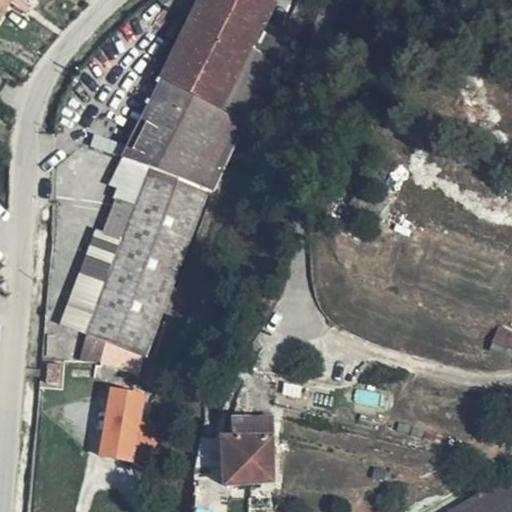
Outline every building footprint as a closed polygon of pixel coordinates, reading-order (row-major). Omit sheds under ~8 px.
[(0,0),(0,19),(12,6),(18,10),(25,0),(0,0)] [(90,335),(82,361),(101,361),(140,375),(209,196),(213,197),(218,186),(219,187),(225,172),(220,169),(228,138),(236,141),(281,47),(259,35),(273,6),(260,0),(202,0),(112,185),(141,198),(123,245),(90,335)] [(360,195),(353,207),(383,225),(390,211),(360,195)] [(493,343),(511,350),(511,334),(498,329),(493,343)] [(511,357),(511,350),(493,343),(490,349),(511,357)] [(61,366),(47,365),(47,384),(60,385),(61,366)] [(356,389),(354,404),(377,407),(379,392),(356,389)] [(102,457),(134,464),(140,428),(145,399),(113,392),(102,457)] [(223,425),(224,444),(274,441),(274,422),(223,425)] [(227,491),(276,487),(274,441),(224,444),(227,491)] [(511,511),(511,476),(452,511),(511,511)]
